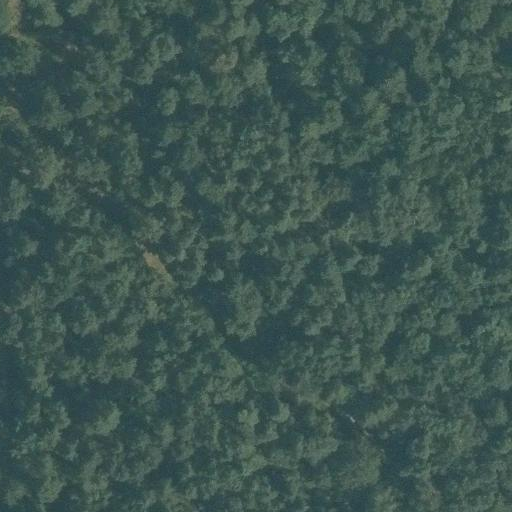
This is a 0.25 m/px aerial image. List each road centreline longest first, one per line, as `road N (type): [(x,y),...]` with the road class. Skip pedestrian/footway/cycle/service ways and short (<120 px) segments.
road 1 (track): [(415,511),(383,448),(239,330),(112,204)]
road 2 (track): [(112,204),(0,78)]
